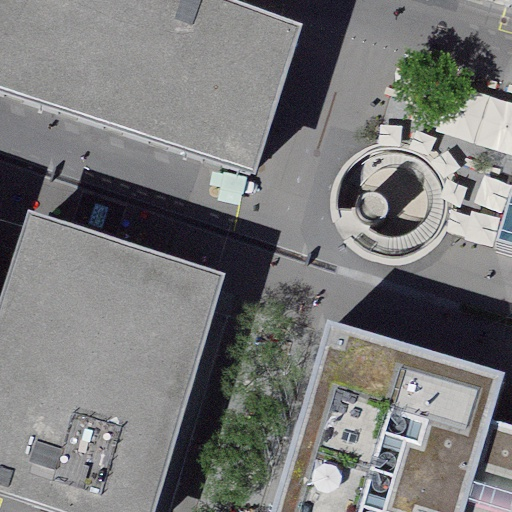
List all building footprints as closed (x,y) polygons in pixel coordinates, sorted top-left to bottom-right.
[(0,0),(0,95),(254,180),(303,32),(206,0),(0,0)] [(511,0),(479,0),(511,9),(511,0)] [(511,202),(499,248),(511,251),(511,202)] [(150,511),(223,285),(27,223),(0,308),(0,487),(49,504),(72,511),(150,511)] [(499,389),(323,337),(270,511),(462,511),(491,416),(499,389)] [(462,511),(511,511),(511,422),(491,416),(462,511)]
